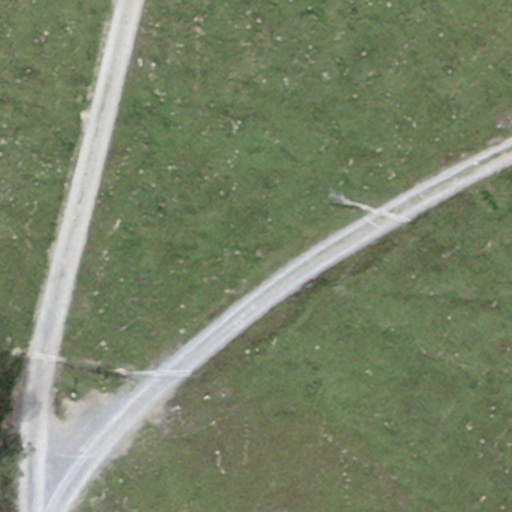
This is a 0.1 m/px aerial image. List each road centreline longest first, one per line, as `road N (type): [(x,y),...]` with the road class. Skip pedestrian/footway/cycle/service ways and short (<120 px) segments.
road 1 (track): [(511,159),(314,258),(40,485)]
road 2 (track): [(40,485),(141,0)]
